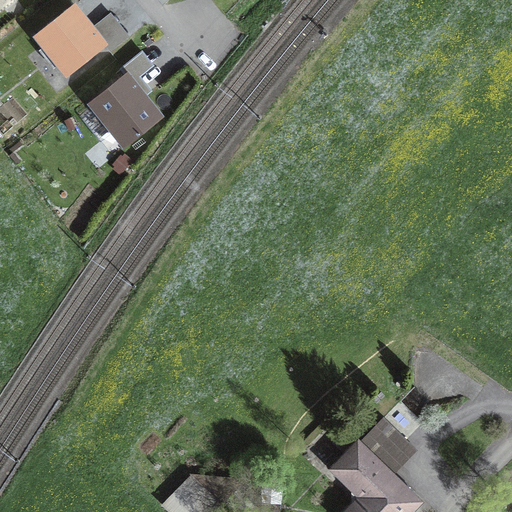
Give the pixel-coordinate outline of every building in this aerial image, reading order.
[(104,43),(74,6),(37,36),(67,73),(104,43)] [(113,10),(96,22),(112,46),(130,35),(113,10)] [(158,116),(127,76),(93,103),(124,143),(158,116)] [(358,448),(339,467),(367,495),(351,511),(402,511),(414,501),(379,467),(423,422),(400,400),(356,446),(358,448)] [(225,511),(227,510),(190,475),(162,504),(169,511),(225,511)]
